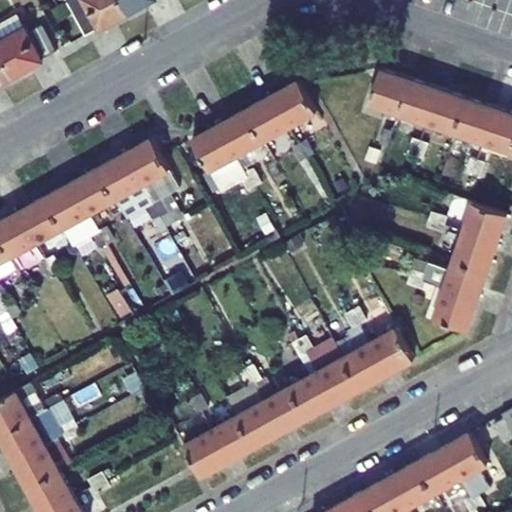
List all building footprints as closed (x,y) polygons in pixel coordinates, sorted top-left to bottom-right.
[(130,12),(123,0),(68,0),(87,34),(101,27),(130,12)] [(123,0),(130,12),(151,0),(123,0)] [(0,45),(16,74),(45,58),(44,58),(58,50),(44,24),(30,31),(20,13),(0,24),(0,45)] [(0,83),(16,74),(0,45),(0,83)] [(371,101),(400,111),(412,77),(382,66),(371,101)] [(400,111),(428,121),(440,86),(412,77),(400,111)] [(274,93),(291,125),(319,110),(301,78),(274,93)] [(428,121),(457,131),(469,96),(440,86),(428,121)] [(248,107),(265,139),(291,125),(274,93),(248,107)] [(457,131),(485,140),(497,106),(469,96),(457,131)] [(485,140),(511,149),(511,110),(497,106),(485,140)] [(221,122),(239,154),(265,139),(248,107),(221,122)] [(221,122),(194,137),(222,189),(243,177),(249,189),(256,185),(248,171),(239,154),(221,122)] [(386,128),(381,142),(388,145),(393,130),(386,128)] [(181,186),(154,136),(126,151),(149,192),(154,200),(161,214),(168,210),(161,198),(181,186)] [(410,152),(417,154),(422,140),(415,137),(410,152)] [(315,152),(308,139),(301,142),(309,156),(315,152)] [(417,154),(424,157),(429,142),(422,140),(417,154)] [(301,142),(295,146),(302,160),(309,156),(301,142)] [(126,151),(100,165),(120,202),(123,207),(149,192),(126,151)] [(472,157),(467,171),(474,174),(479,159),(472,157)] [(474,174),(481,176),(486,162),(479,159),(474,174)] [(120,202),(100,165),(74,180),(109,243),(115,239),(100,212),(120,202)] [(248,171),(256,185),(263,181),(255,168),(248,171)] [(74,180),(48,194),(65,226),(75,244),(95,233),(102,247),(109,243),(74,180)] [(39,241),(65,226),(48,194),(21,209),(39,241)] [(147,204),(155,218),(161,214),(154,200),(147,204)] [(465,229),(500,241),(510,212),(475,200),(465,229)] [(21,209),(0,220),(0,232),(12,255),(22,273),(42,262),(49,276),(56,272),(48,258),(39,241),(21,209)] [(431,218),(446,223),(448,216),(433,211),(431,218)] [(429,225),(443,230),(446,223),(431,218),(429,225)] [(455,258),(490,270),(500,241),(465,229),(455,258)] [(0,262),(12,255),(0,232),(0,262)] [(48,258),(56,272),(62,268),(55,255),(48,258)] [(446,286),(480,298),(490,270),(455,258),(452,267),(431,260),(427,272),(414,268),(412,275),(426,280),(439,284),(446,286)] [(412,275),(409,282),(424,287),(426,280),(412,275)] [(0,284),(0,294),(3,301),(10,297),(2,284),(0,284)] [(439,284),(429,313),(436,316),(446,286),(439,284)] [(446,286),(436,316),(470,327),(480,298),(446,286)] [(119,287),(108,294),(122,316),(133,310),(119,287)] [(14,296),(4,302),(13,317),(23,311),(14,296)] [(361,305),(354,309),(361,323),(371,340),(389,372),(416,357),(398,325),(378,337),(361,305)] [(347,313),(355,326),(361,323),(354,309),(347,313)] [(336,401),(362,387),(345,355),(334,336),(314,347),(302,325),(296,328),(301,338),(309,351),(319,369),(336,401)] [(301,338),(295,342),(302,355),(309,351),(301,338)] [(345,355),(362,387),(389,372),(371,340),(345,355)] [(249,367),(256,381),(263,377),(255,363),(249,367)] [(242,371),(249,384),(256,381),(249,367),(242,371)] [(292,384),(310,416),(336,401),(319,369),(292,384)] [(31,381),(0,398),(0,431),(1,433),(33,415),(46,408),(31,381)] [(245,386),(255,404),(266,398),(256,381),(249,384),(245,386)] [(266,398),(283,430),(310,416),(292,384),(266,398)] [(60,392),(47,399),(50,406),(64,398),(60,392)] [(213,427),(231,459),(257,445),(240,413),(230,395),(210,406),(203,392),(196,396),(203,409),(213,427)] [(189,400),(197,413),(203,409),(196,396),(189,400)] [(240,413),(257,445),(283,430),(266,398),(255,404),(240,413)] [(511,407),(503,413),(505,416),(509,424),(511,422),(511,407)] [(1,433),(15,459),(47,442),(33,415),(1,433)] [(495,421),(506,441),(511,437),(511,429),(509,424),(505,416),(495,421)] [(75,418),(61,426),(65,432),(78,425),(75,418)] [(65,432),(68,439),(82,431),(78,425),(65,432)] [(186,442),(203,474),(231,459),(213,427),(186,442)] [(490,462),(472,430),(445,444),(480,507),(486,504),(479,491),(490,484),(481,467),(490,462)] [(15,459),(30,486),(62,468),(47,442),(15,459)] [(480,507),(445,444),(419,459),(436,491),(445,486),(455,504),(466,498),(473,511),(480,507)] [(410,506),(436,491),(419,459),(392,473),(410,506)] [(30,486),(44,511),(76,495),(62,468),(30,486)] [(104,471),(90,478),(94,485),(107,477),(104,471)] [(366,488),(379,511),(398,511),(410,506),(392,473),(366,488)] [(94,485),(97,491),(111,484),(107,477),(94,485)] [(340,502),(345,511),(379,511),(366,488),(340,502)] [(44,511),(85,511),(76,495),(44,511)] [(345,511),(340,502),(322,511),(345,511)]
